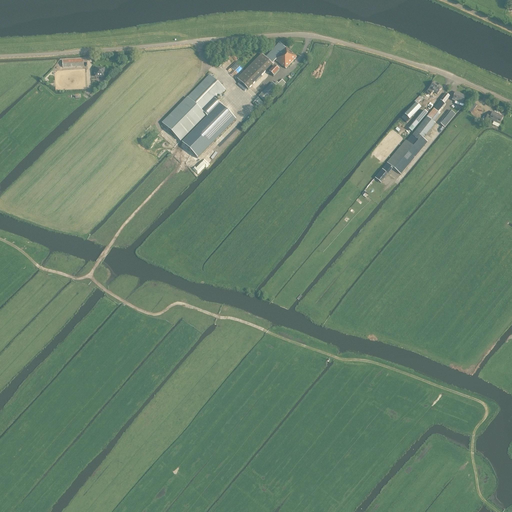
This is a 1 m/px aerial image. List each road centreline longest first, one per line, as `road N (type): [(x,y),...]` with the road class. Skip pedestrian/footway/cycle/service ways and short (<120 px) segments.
road 1 (track): [(497,511),(478,492),(473,457),(475,430),(488,410),(483,403),(178,303),(146,312),(89,275),(42,268),(0,238)]
road 2 (tertiary): [(511,102),(419,65),(304,34),(0,55)]
